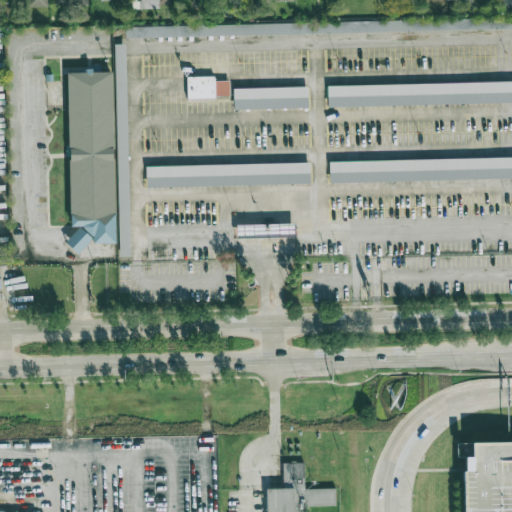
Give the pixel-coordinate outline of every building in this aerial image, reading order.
[(170,0),(138,0),(139,1),(138,1),(138,9),(171,8),(170,0)] [(511,0),(502,0),(503,11),(511,10),(511,0)] [(511,25),(511,15),(126,26),(126,36),(511,25)] [(115,43),(120,255),(131,255),(125,43),(115,43)] [(67,70),(111,69),(115,240),(93,241),(93,235),(78,252),(66,240),(81,224),(71,224),(67,70)] [(187,76),(188,99),(215,98),(215,94),(229,94),(229,79),(215,80),(215,76),(187,76)] [(327,84),(511,80),(511,100),(328,105),(327,84)] [(233,87),(307,85),(308,105),(234,108),(233,87)] [(329,160),(511,155),(511,176),(330,181),(329,160)] [(146,166),(309,161),(309,181),(147,186),(146,166)] [(236,223),(237,236),(248,236),(282,235),(294,234),(294,221),(281,221),(247,223),(236,223)] [(511,511),(511,440),(455,445),(463,511),(511,511)] [(266,511),(266,488),(274,488),(281,487),(280,463),(306,463),(306,488),(337,488),(338,506),(295,506),(295,511),(266,511)]
